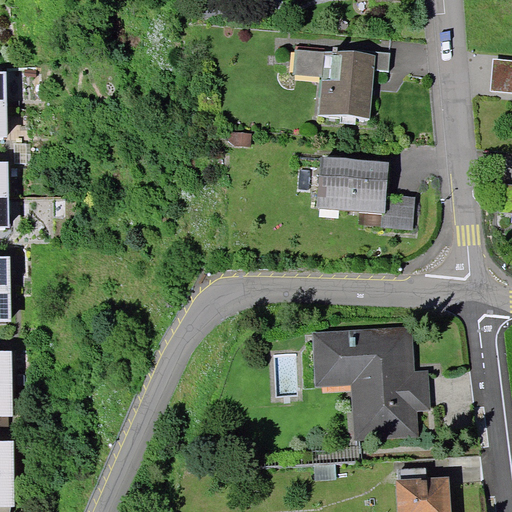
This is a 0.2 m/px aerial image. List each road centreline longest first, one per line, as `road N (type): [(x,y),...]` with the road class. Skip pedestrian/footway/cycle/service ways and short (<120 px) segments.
road 1 (residential): [(99,511),(179,338),(213,304),(280,285),(473,295)]
road 2 (residential): [(444,0),(473,295)]
road 3 (residential): [(473,295),(498,511)]
